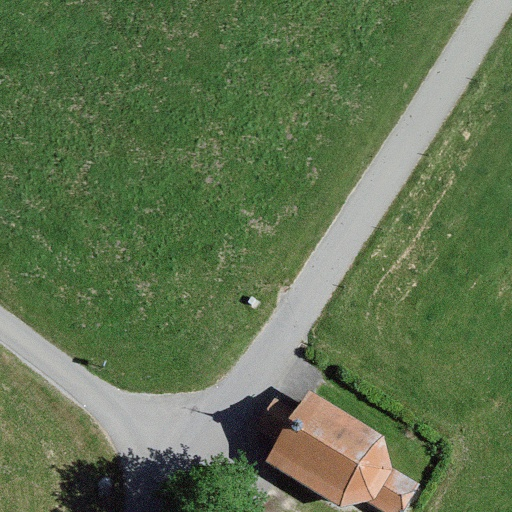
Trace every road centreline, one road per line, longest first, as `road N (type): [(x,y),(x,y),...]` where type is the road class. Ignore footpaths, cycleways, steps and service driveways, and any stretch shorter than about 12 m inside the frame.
road 1 (unclassified): [(196,453),(499,0)]
road 2 (unclassified): [(196,453),(0,318)]
